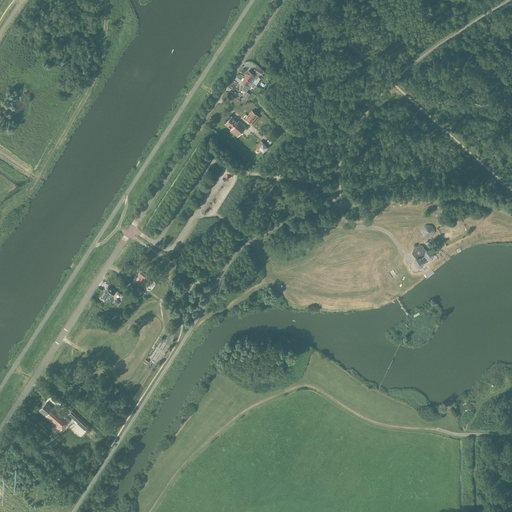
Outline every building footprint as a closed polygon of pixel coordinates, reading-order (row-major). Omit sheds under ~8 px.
[(256,66),(252,73),(257,76),(258,77),(259,74),(260,74),(262,71),(260,70),(261,68),(256,66)] [(248,71),(244,77),(252,82),(255,78),(256,79),(258,77),(257,76),(252,73),(248,71)] [(242,81),(241,81),(245,84),(242,89),(246,92),(249,86),(250,87),(252,82),(244,77),(242,81)] [(258,115),(252,110),(245,118),(251,123),(258,115)] [(238,121),(232,116),(225,124),(231,129),(230,130),(237,136),(246,126),(239,120),(238,121)] [(263,142),(258,147),(263,152),(269,147),(263,142)] [(435,232),(435,229),(434,228),(433,227),(432,227),(431,226),(429,225),(428,225),(427,226),(425,226),(424,227),(424,228),(423,229),(422,230),(422,231),(422,232),(423,234),(423,235),(424,236),(425,237),(426,237),(427,238),(428,238),(430,238),(431,238),(433,236),(434,235),(434,234),(435,233),(435,232)] [(422,245),(419,246),(418,246),(414,249),(412,254),(416,259),(421,258),(424,255),(427,258),(432,257),(434,253),(431,249),(426,250),(422,245)] [(435,245),(431,249),(434,253),(434,254),(439,250),(435,245)] [(421,258),(416,259),(414,263),(417,267),(422,266),(424,262),(423,261),(427,258),(424,255),(421,258)] [(140,273),(134,281),(145,288),(150,280),(140,273)] [(108,287),(107,287),(100,298),(105,301),(105,300),(107,302),(110,299),(107,297),(108,295),(111,297),(115,291),(108,287)] [(137,288),(134,292),(139,295),(142,291),(143,290),(138,287),(137,288)] [(47,403),(40,410),(46,416),(45,417),(54,426),(53,426),(50,429),(55,433),(58,430),(57,429),(58,429),(60,431),(70,420),(64,415),(62,417),(57,412),(58,411),(54,407),(53,408),(47,403)] [(87,431),(90,428),(72,411),(69,414),(87,431)]
